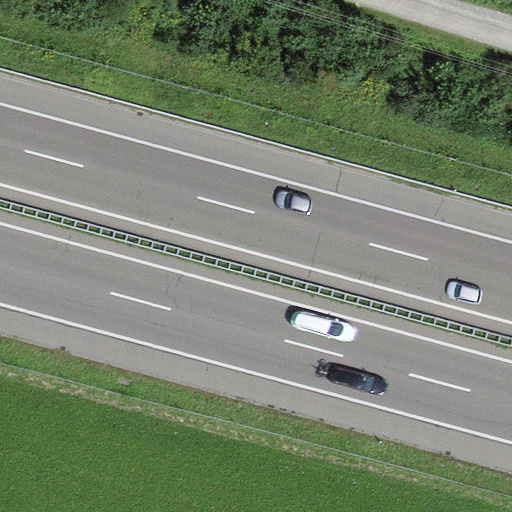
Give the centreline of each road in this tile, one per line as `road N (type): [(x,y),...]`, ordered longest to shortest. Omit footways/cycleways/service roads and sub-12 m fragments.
road 1 (motorway): [(511,284),(0,145)]
road 2 (motorway): [(0,264),(511,403)]
